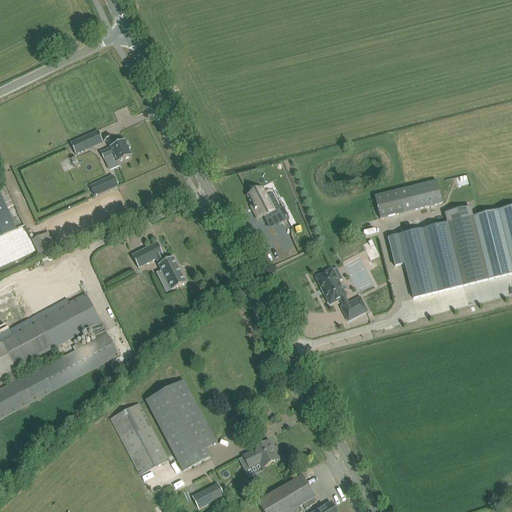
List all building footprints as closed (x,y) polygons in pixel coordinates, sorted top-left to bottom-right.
[(76,155),(93,147),(87,136),(71,143),(76,155)] [(111,148),(101,153),(109,173),(120,168),(117,163),(132,157),(129,149),(131,148),(128,142),(126,143),(125,141),(110,148),(111,148)] [(90,186),(95,197),(111,189),(107,179),(90,186)] [(375,197),(380,219),(443,203),(437,182),(375,197)] [(0,189),(0,237),(25,226),(6,186),(0,189)] [(253,191),(240,198),(246,210),(244,211),(249,220),(254,217),(261,230),(281,220),(267,193),(263,194),(263,195),(257,198),(253,191)] [(135,202),(129,205),(132,213),(139,210),(135,202)] [(511,202),(480,209),(481,214),(511,206),(511,202)] [(511,274),(511,208),(473,218),(470,208),(445,214),(447,224),(423,230),(421,223),(396,230),(414,299),(511,274)] [(42,235),(31,240),(38,255),(40,260),(55,253),(57,252),(48,233),(42,235)] [(134,255),(133,256),(139,269),(140,268),(158,259),(160,265),(159,265),(160,266),(163,271),(158,274),(163,282),(167,280),(172,290),(172,291),(187,284),(187,283),(174,258),(175,258),(174,258),(166,262),(164,256),(158,243),(157,244),(158,244),(134,256),(134,255)] [(65,276),(71,288),(85,281),(78,268),(65,276)] [(334,270),(317,278),(330,304),(340,299),(344,306),(341,308),(348,321),(367,312),(360,298),(349,304),(346,298),(348,297),(339,281),(343,280),(337,269),(334,270)] [(0,292),(0,309),(4,317),(29,305),(18,282),(0,292)] [(10,329),(4,324),(0,326),(0,419),(119,356),(86,295),(70,304),(67,298),(10,329)] [(145,402),(183,472),(210,458),(206,449),(216,444),(183,381),(145,402)] [(110,420),(140,476),(169,461),(140,404),(110,420)] [(242,459),(245,466),(248,464),(250,468),(260,463),(263,468),(279,460),(273,448),(271,449),(268,442),(253,450),(254,452),(242,459)] [(258,503),(264,511),(291,511),(292,511),(303,505),(306,509),(317,503),(301,477),(258,503)] [(212,487),(192,497),(199,511),(219,500),(212,487)] [(315,511),(336,511),(337,511),(331,502),(315,511)]
